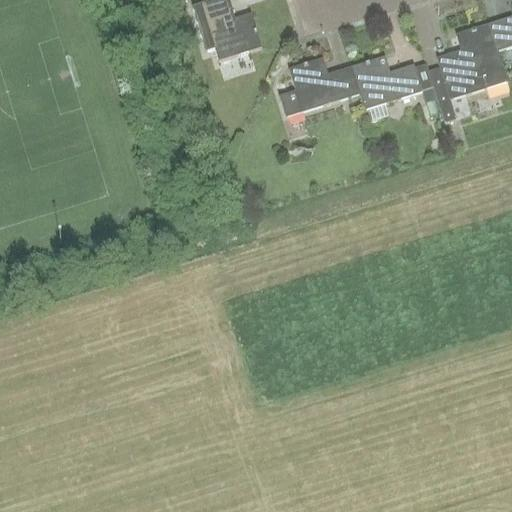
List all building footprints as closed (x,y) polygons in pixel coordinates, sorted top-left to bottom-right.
[(236,22),(228,0),(223,0),(193,10),(204,45),(212,43),(219,65),(239,58),(262,51),(252,17),(236,22)] [(489,27),(498,55),(511,50),(511,2),(507,4),(511,20),(489,27)] [(449,102),(507,84),(498,55),(489,27),(455,37),(460,55),(437,62),(449,102)] [(360,98),(351,70),(328,77),(322,61),(289,72),(296,94),(279,99),(286,121),(360,98)] [(351,70),(360,98),(365,115),(423,97),(414,69),(382,79),(377,62),(351,70)] [(423,95),(426,106),(430,118),(439,115),(432,92),(423,95)] [(451,108),(440,112),(444,125),(455,121),(451,108)]
